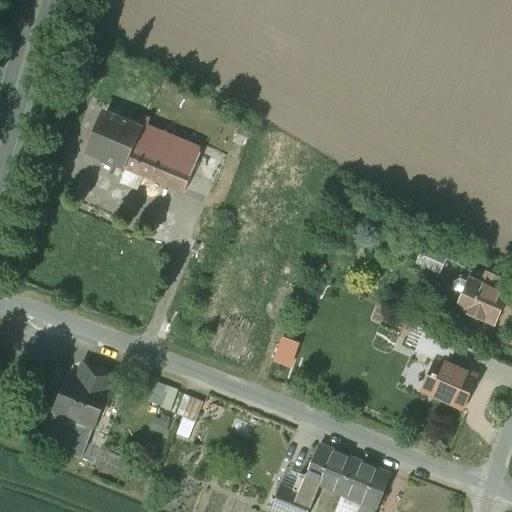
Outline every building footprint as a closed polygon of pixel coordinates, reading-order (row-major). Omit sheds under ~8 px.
[(105,111),(87,153),(183,195),(201,153),(105,111)] [(429,234),(415,263),(440,274),(454,245),(429,234)] [(455,310),(494,326),(501,310),(511,314),(511,297),(469,279),(455,310)] [(474,378),(437,361),(424,392),(460,408),(474,378)] [(86,363),(79,380),(107,392),(114,375),(86,363)] [(68,376),(54,411),(56,412),(95,427),(109,392),(107,392),(79,380),(68,376)] [(194,421),(202,400),(188,395),(180,416),(194,421)] [(95,427),(56,412),(43,444),(82,459),(95,427)] [(319,486),(341,495),(355,462),(319,446),(306,478),(305,480),(319,486)] [(102,448),(97,462),(136,476),(141,462),(102,448)] [(376,511),(391,476),(355,462),(341,495),(362,503),(358,511),(376,511)] [(305,480),(306,478),(300,475),(294,491),(281,485),(271,511),(274,511),(308,511),(319,486),(305,480)]
